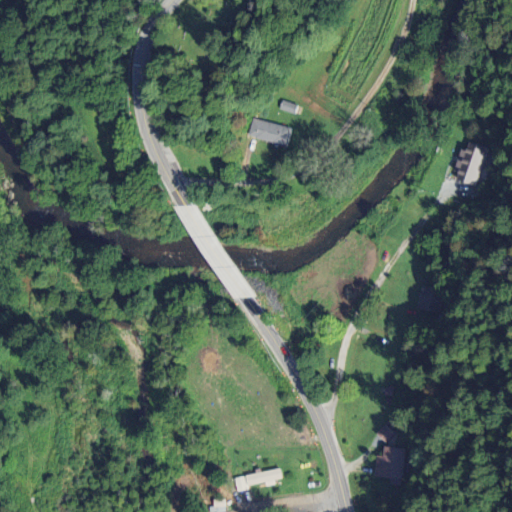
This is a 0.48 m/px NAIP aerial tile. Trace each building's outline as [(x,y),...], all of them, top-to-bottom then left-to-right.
[(290,132),(250,122),(246,141),(286,151),(290,132)] [(492,151),(466,144),(455,182),(481,189),(492,151)] [(395,353),(388,351),(378,392),(386,394),(395,353)] [(375,478),(401,482),(405,451),(384,448),(382,458),(378,458),(375,478)] [(280,484),(279,475),(244,480),(246,488),(280,484)]
